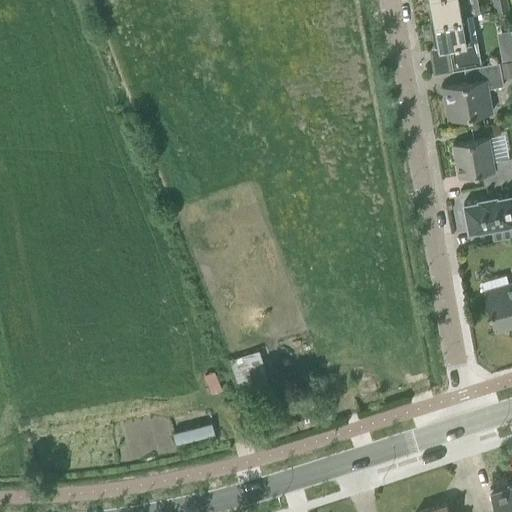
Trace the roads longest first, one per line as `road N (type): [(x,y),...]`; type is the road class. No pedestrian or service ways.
road 1 (residential): [(470,421),(394,0)]
road 2 (tertiary): [(361,457),(166,511)]
